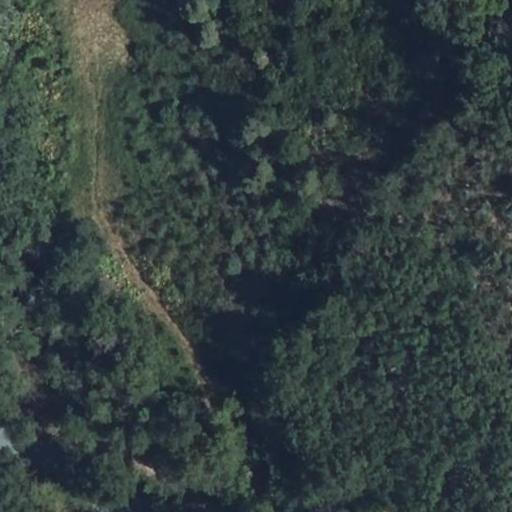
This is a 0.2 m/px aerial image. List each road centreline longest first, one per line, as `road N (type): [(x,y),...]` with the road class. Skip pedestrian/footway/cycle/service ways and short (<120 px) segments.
road 1 (track): [(27,445),(120,444),(211,511)]
road 2 (tertiary): [(0,439),(27,445),(105,489),(123,511)]
